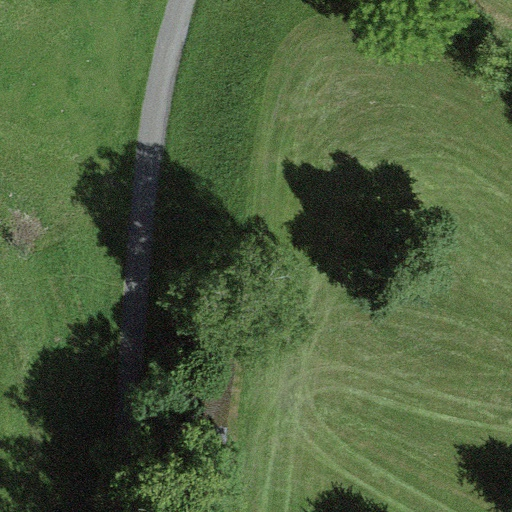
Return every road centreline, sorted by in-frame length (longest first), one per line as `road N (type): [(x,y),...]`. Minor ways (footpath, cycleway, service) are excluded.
road 1 (unclassified): [(183,0),(157,97),(120,511)]
road 2 (track): [(0,191),(36,228),(89,378),(123,437)]
